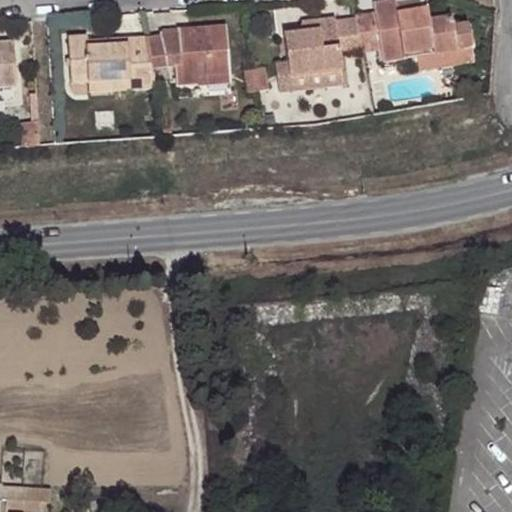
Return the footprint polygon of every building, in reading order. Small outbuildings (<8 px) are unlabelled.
[(381,21),(388,58),(390,71),(407,68),(424,66),(423,58),(438,55),(439,62),(479,55),(475,30),(462,32),(460,25),(437,29),(434,17),(404,23),(401,8),(379,12),(381,21)] [(381,21),(360,25),(361,28),(367,60),(367,62),(388,58),(381,21)] [(308,41),(288,44),(293,86),(296,86),(348,79),(345,63),(341,30),(341,27),(320,30),(320,40),(308,41)] [(361,28),(341,30),(345,63),(367,60),(361,28)] [(307,31),(308,41),(320,40),(320,30),(307,31)] [(165,42),(165,46),(170,77),(178,76),(181,95),(204,92),(204,85),(236,82),(231,34),(184,37),(184,41),(165,42)] [(94,83),(94,91),(104,91),(102,51),(95,52),(94,46),(73,48),(76,84),(94,83)] [(165,46),(152,47),(158,78),(170,77),(165,46)] [(102,51),(104,91),(135,89),(135,98),(162,96),(158,78),(152,47),(102,51)] [(0,96),(4,97),(23,95),(19,52),(0,53),(0,96)] [(424,66),(407,68),(410,84),(482,71),(479,55),(439,62),(438,55),(423,58),(424,66)] [(271,76),(260,78),(264,101),(276,98),(271,76)] [(260,78),(249,80),(254,103),(264,101),(260,78)] [(348,79),(296,86),(298,100),(349,93),(348,79)] [(237,90),(236,82),(204,85),(204,92),(237,90)] [(76,92),(94,91),(94,83),(76,84),(76,92)] [(104,101),(135,98),(135,89),(104,91),(104,101)] [(96,102),(104,101),(104,91),(94,91),(96,102)] [(0,511),(0,502),(6,503),(48,506),(49,492),(0,488),(0,511)]
